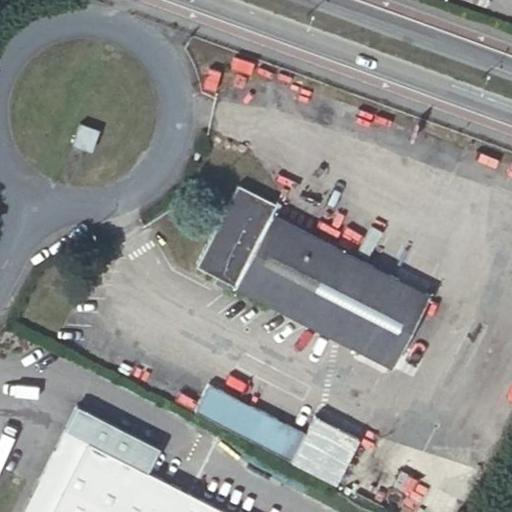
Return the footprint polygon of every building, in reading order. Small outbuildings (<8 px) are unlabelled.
[(75,143),(94,150),(102,129),(83,123),(75,143)] [(199,263),(392,366),(430,294),(274,213),(279,203),(239,182),(199,263)] [(200,409),(297,460),(310,433),(213,383),(200,409)] [(310,433),(297,460),(339,481),(362,437),(320,413),(310,433)] [(112,422),(100,445),(166,480),(179,456),(112,422)] [(229,511),(166,480),(100,445),(67,428),(23,511),(229,511)]
